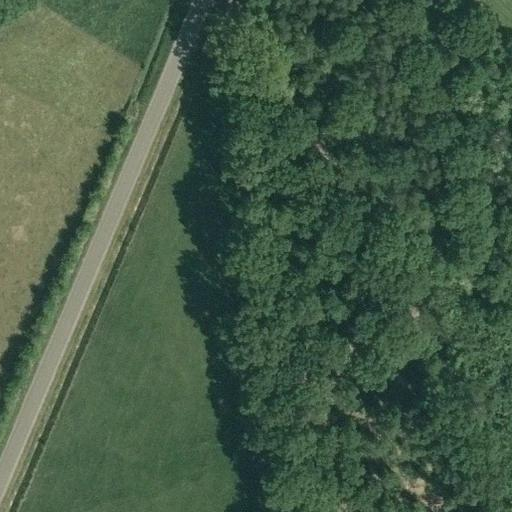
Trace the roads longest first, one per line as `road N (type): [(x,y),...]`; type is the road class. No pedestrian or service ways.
road 1 (track): [(235,0),(397,280),(511,511)]
road 2 (unclassified): [(0,473),(203,0)]
